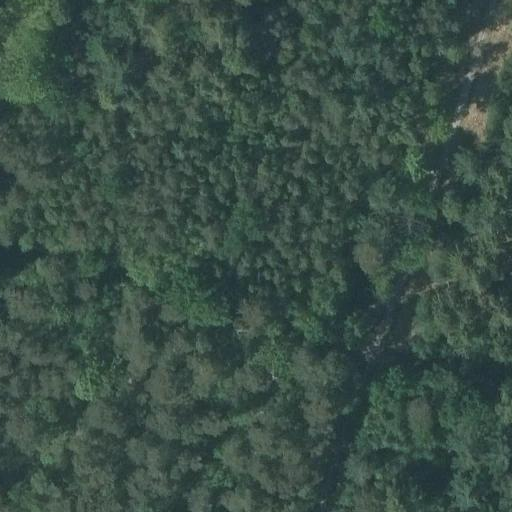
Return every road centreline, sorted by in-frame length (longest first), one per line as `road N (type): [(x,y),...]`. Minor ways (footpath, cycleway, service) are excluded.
road 1 (track): [(487,0),(367,378)]
road 2 (track): [(60,0),(0,193)]
road 3 (track): [(367,378),(321,511)]
